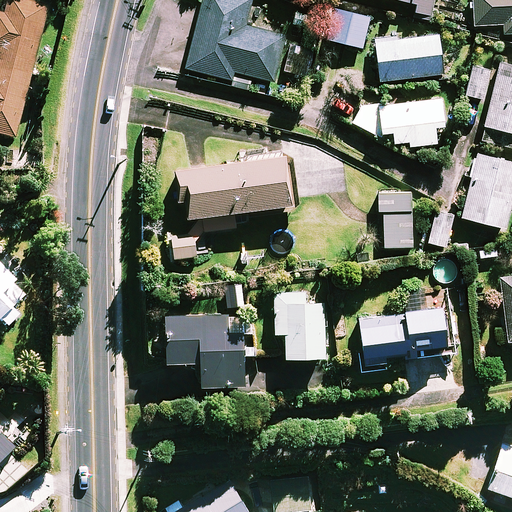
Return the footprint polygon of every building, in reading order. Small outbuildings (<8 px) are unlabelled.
[(49,8),(17,0),(6,0),(3,16),(0,15),(0,136),(15,140),(49,8)] [(252,0),(202,0),(185,70),(232,81),(231,86),(248,90),(251,77),(274,82),(285,37),(246,27),(252,0)] [(511,0),(473,0),(474,26),(503,25),(503,35),(511,34),(511,0)] [(369,18),(335,10),(328,41),(362,49),(369,18)] [(309,13),(293,12),(293,27),(303,28),(302,47),(312,47),(314,27),(308,27),(309,13)] [(442,75),(438,36),(376,42),(379,81),(442,75)] [(309,58),(292,57),(290,74),(307,75),(309,58)] [(511,66),(499,64),(484,126),(511,133),(511,66)] [(489,70),(472,67),(466,96),(483,100),(489,70)] [(443,126),(441,100),(361,107),(352,123),(379,137),(393,133),(394,148),(436,144),(435,127),(443,126)] [(511,199),(511,163),(477,155),(461,218),(505,229),(511,199)] [(285,157),(174,170),(178,202),(185,201),(187,218),(291,205),(285,157)] [(411,194),(378,194),(378,212),(382,212),(383,248),(412,247),(411,194)] [(453,215),(435,211),(428,244),(446,248),(453,215)] [(194,234),(170,236),(172,259),(196,257),(194,234)] [(0,323),(6,330),(18,319),(11,311),(24,297),(12,285),(14,283),(0,267),(0,323)] [(511,276),(500,277),(507,343),(511,342),(511,276)] [(305,305),(305,293),(275,293),(274,333),(286,333),(285,357),(324,358),(325,305),(305,305)] [(357,319),(364,370),(388,367),(387,362),(405,360),(404,352),(446,346),(442,309),(357,319)] [(251,333),(251,317),(166,316),(166,363),(200,363),(200,386),(244,386),(244,333),(251,333)] [(0,464),(15,450),(0,434),(0,464)] [(511,447),(503,444),(488,488),(511,496),(511,447)] [(283,511),(310,509),(307,478),(272,481),(274,511),(283,511)] [(164,511),(248,511),(230,480),(183,508),(180,502),(164,511)]
